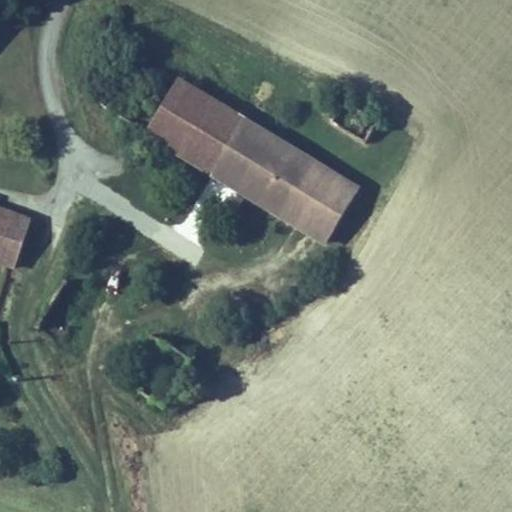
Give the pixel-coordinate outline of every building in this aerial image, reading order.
[(103,108),(290,222),(324,165),(166,69),(149,97),(120,80),(103,108)] [(333,122),(363,142),(376,123),(347,103),(333,122)] [(359,186),(324,165),(290,222),(324,242),(359,186)] [(0,266),(11,271),(29,223),(0,212),(0,266)] [(193,314),(193,277),(180,277),(181,314),(193,314)] [(122,384),(154,332),(65,279),(33,331),(122,384)] [(154,332),(122,384),(166,410),(198,358),(154,332)]
